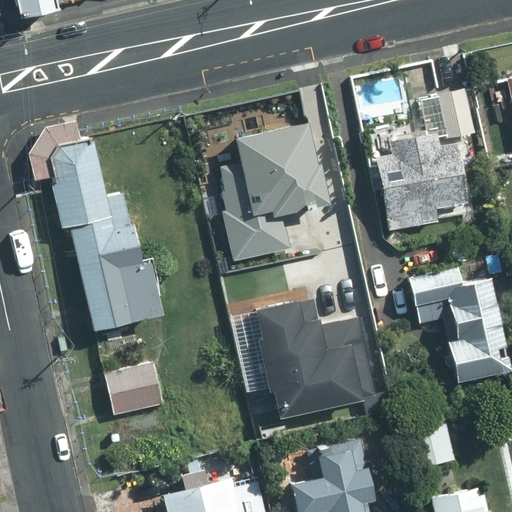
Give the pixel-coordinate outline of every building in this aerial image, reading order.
[(4,0),(7,15),(44,7),(42,0),(4,0)] [(511,73),(501,75),(511,126),(511,73)] [(466,129),(458,86),(430,91),(438,134),(466,129)] [(326,198),(307,113),(232,129),(246,196),(220,202),(232,255),(292,242),(284,207),(326,198)] [(384,149),(366,153),(382,225),(431,217),(429,202),(457,197),(448,139),(431,142),(428,129),(382,137),(384,149)] [(46,143),(38,153),(52,220),(59,219),(81,323),(151,308),(140,256),(130,259),(122,220),(118,221),(112,189),(96,193),(84,135),(46,143)] [(501,364),(480,272),(451,279),(447,261),(399,272),(404,298),(408,298),(413,318),(435,313),(440,335),(436,335),(445,376),(501,364)] [(313,288),(252,301),(275,408),(375,386),(358,307),(318,316),(313,288)] [(156,400),(148,359),(101,369),(109,410),(156,400)] [(439,418),(395,428),(399,444),(406,443),(412,471),(424,468),(422,460),(448,455),(439,418)] [(365,494),(352,437),(296,449),(301,473),(279,478),(286,509),(290,509),(290,511),(364,511),(361,495),(365,494)] [(254,511),(247,480),(224,484),(222,475),(153,491),(158,511),(154,511),(254,511)] [(473,511),(472,508),(478,507),(475,492),(470,493),(467,484),(421,494),(425,511),(473,511)]
